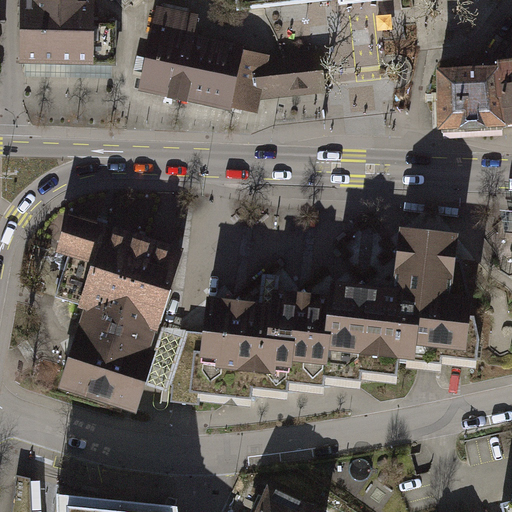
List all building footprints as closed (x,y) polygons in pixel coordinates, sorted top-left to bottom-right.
[(60,0),(22,0),(22,63),(60,63),(60,0)] [(92,0),(60,0),(60,63),(114,64),(114,24),(92,23),(92,0)] [(235,0),(237,11),(339,0),(339,5),(361,3),(383,1),(382,0),(235,0)] [(265,61),(266,59),(266,57),(194,42),(199,19),(191,18),(193,9),(164,2),(162,11),(157,10),(140,89),(190,100),(191,98),(254,112),(257,97),(259,88),(262,89),(269,73),(268,62),(265,61)] [(259,88),(257,97),(271,96),(321,90),(317,53),(277,58),(266,59),(265,61),(268,62),(269,73),(262,89),(259,88)] [(511,63),(498,65),(499,69),(505,125),(511,123),(511,63)] [(499,69),(439,72),(439,129),(505,126),(505,125),(499,69)] [(511,211),(500,210),(504,232),(511,231),(511,211)] [(69,252),(55,297),(61,300),(153,329),(157,330),(181,253),(123,235),(68,217),(58,248),(69,252)] [(476,368),(480,340),(464,269),(462,260),(454,253),(456,236),(402,230),(395,290),(378,288),(332,283),(330,298),(318,296),(274,291),(272,307),(258,305),(208,299),(204,333),(187,331),(170,385),(172,386),(170,402),(183,404),(200,406),(200,401),(250,407),(252,396),(287,400),(288,390),(323,394),(325,384),(360,388),(361,380),(396,384),(399,363),(407,364),(406,367),(428,370),(441,371),(441,364),(476,368)] [(136,410),(144,383),(154,354),(146,351),(153,329),(61,300),(57,313),(34,385),(121,413),(124,406),(136,410)] [(172,329),(161,328),(157,344),(154,354),(144,383),(156,388),(168,391),(170,385),(187,331),(172,329)] [(31,511),(30,478),(16,475),(11,511),(31,511)] [(180,511),(179,499),(58,489),(58,511),(180,511)] [(297,511),(269,497),(262,511),(297,511)]
